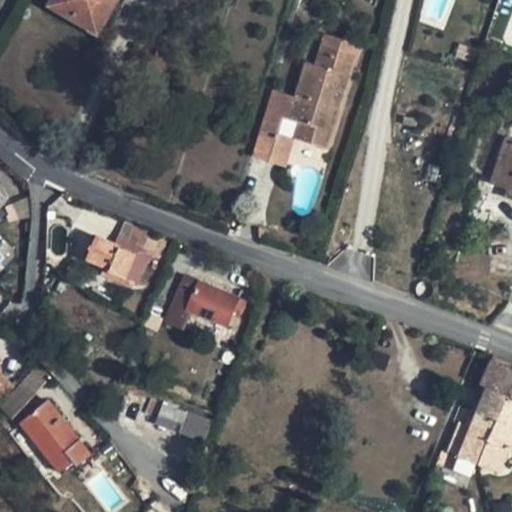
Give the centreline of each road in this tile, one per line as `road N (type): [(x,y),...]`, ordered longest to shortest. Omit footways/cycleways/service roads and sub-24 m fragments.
road 1 (residential): [(37,171),(511,343)]
road 2 (residential): [(37,171),(33,335),(169,486)]
